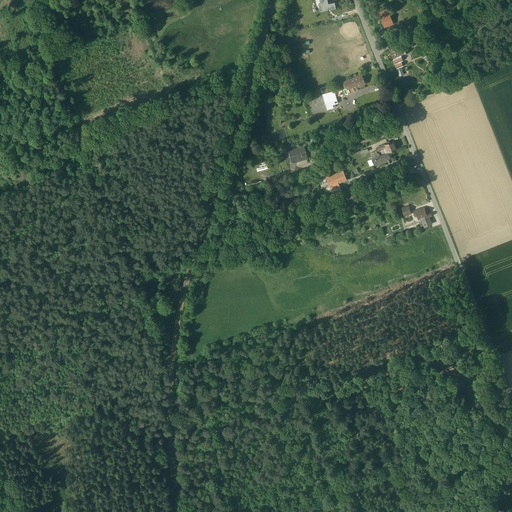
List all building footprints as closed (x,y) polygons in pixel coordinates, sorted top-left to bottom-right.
[(320,0),(321,3),(319,3),(320,11),(335,8),(334,3),(328,4),(327,0),(320,0)] [(390,15),(384,17),(387,24),(393,22),(390,15)] [(414,34),(409,36),(412,45),(422,41),(418,32),(414,33),(414,34)] [(404,44),(398,47),(401,55),(405,53),(406,54),(406,53),(404,49),(406,49),(404,44)] [(396,48),(390,50),(397,68),(403,66),(401,61),(403,61),(401,55),(398,47),(396,48)] [(362,75),(354,78),(345,82),(347,87),(357,83),(358,86),(365,83),(362,75)] [(334,91),(305,100),(309,115),(334,108),(333,105),(338,103),(336,97),(337,97),(335,91),(334,91)] [(393,141),(390,142),(389,141),(387,142),(387,143),(385,144),(387,149),(388,152),(397,149),(393,141)] [(305,146),(289,150),(293,163),(308,158),(305,146)] [(373,158),(372,159),(374,164),(391,158),(388,152),(380,156),(373,158)] [(83,158),(80,155),(75,156),(74,160),(77,163),(81,162),(83,158)] [(343,170),(333,174),(334,177),(335,181),(338,180),(342,179),(343,180),(347,179),(343,170)] [(334,177),(329,179),(328,176),(326,177),(330,186),(339,182),(338,180),(335,181),(334,177)] [(408,206),(402,208),(405,216),(411,213),(408,206)] [(424,207),(420,209),(414,211),(415,216),(417,215),(419,218),(420,222),(419,222),(421,226),(431,222),(429,217),(431,216),(431,213),(427,215),(424,207)]
